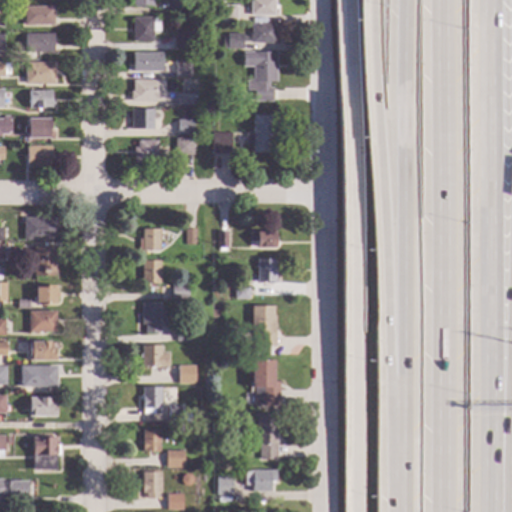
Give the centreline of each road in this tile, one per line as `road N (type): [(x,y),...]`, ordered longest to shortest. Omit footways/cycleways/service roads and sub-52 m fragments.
road 1 (motorway): [(337,0),(351,219),(352,511)]
road 2 (motorway): [(490,511),(485,0)]
road 3 (residential): [(92,0),(94,511)]
road 4 (tertiary): [(318,0),(319,511)]
road 5 (motorway): [(437,18),(442,511)]
road 6 (motorway): [(368,0),(387,372),(399,426)]
road 7 (motorway): [(396,0),(399,426)]
road 8 (residential): [(319,193),(0,193)]
